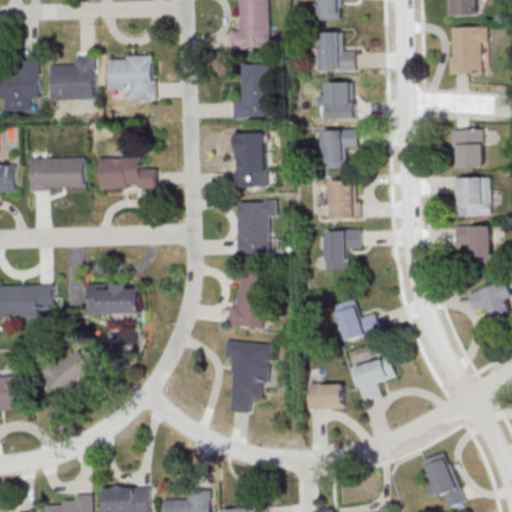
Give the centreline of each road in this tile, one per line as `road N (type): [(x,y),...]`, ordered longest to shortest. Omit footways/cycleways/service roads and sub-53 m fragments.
road 1 (residential): [(511,483),(492,432),(436,339),(417,275),(403,0)]
road 2 (residential): [(511,372),(400,441),(309,463),(267,459),(197,433),(150,393)]
road 3 (residential): [(150,393),(177,347),(193,287),(186,0)]
road 4 (residential): [(194,235),(0,240)]
road 5 (residential): [(187,8),(0,14)]
road 6 (residential): [(150,393),(63,455),(0,466)]
